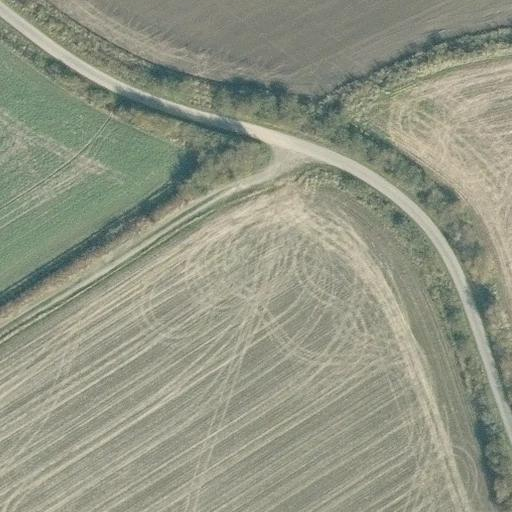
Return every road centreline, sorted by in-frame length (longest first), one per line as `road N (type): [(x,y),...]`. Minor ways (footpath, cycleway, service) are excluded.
road 1 (unclassified): [(511,448),(466,316),(411,214),(374,189),(120,91),(0,17)]
road 2 (track): [(0,324),(265,153)]
